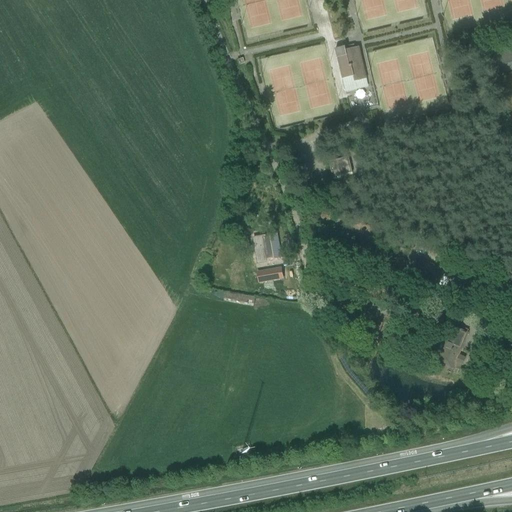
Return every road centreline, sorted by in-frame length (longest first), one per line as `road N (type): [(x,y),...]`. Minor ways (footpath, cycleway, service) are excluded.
road 1 (primary): [(511,441),(156,511)]
road 2 (track): [(296,219),(337,373),(387,428)]
road 3 (primary): [(381,511),(511,485)]
